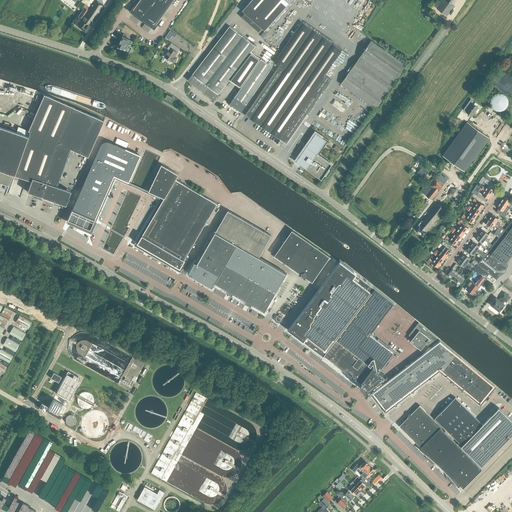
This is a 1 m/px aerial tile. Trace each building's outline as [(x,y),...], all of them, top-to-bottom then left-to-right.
[(85,7),(83,10),(95,19),(103,6),(95,0),(91,7),(87,5),(85,8),(85,7)] [(130,13),(155,31),(162,21),(161,20),(175,0),(140,0),(138,3),(137,3),(130,13)] [(251,0),(242,11),(245,13),(262,28),(265,31),(291,0),(251,0)] [(442,0),(442,2),(438,0),(437,0),(434,5),(447,15),(454,6),(453,5),(456,0),(442,0)] [(95,19),(83,10),(78,17),(79,18),(75,24),(86,31),(95,19)] [(246,115),(287,144),(331,79),(325,75),(342,50),(303,23),(275,62),(280,66),(246,115)] [(230,26),(188,80),(211,98),(214,100),(219,94),(229,80),(240,66),(251,52),(256,46),(255,45),(230,26)] [(132,41),(126,38),(127,35),(124,33),(117,46),(121,48),(121,47),(127,50),(127,51),(128,52),(130,51),(131,48),(131,47),(129,46),(132,41)] [(341,84),(376,109),(406,65),(372,40),(341,84)] [(169,50),(165,57),(171,61),(174,63),(177,58),(174,57),(180,49),(171,43),(168,48),(169,50)] [(240,66),(229,80),(241,88),(240,89),(230,104),(242,112),(252,97),(262,82),(273,67),(261,59),(251,52),(240,66)] [(28,136),(14,175),(31,181),(27,192),(36,195),(36,197),(35,197),(38,198),(41,190),(51,161),(57,145),(74,108),(45,94),(36,113),(28,130),(30,131),(28,136)] [(466,111),(472,116),(479,107),(473,103),(474,101),(471,99),(464,109),(466,111)] [(41,190),(38,198),(41,199),(41,196),(54,201),(66,205),(67,200),(69,201),(70,198),(68,197),(71,191),(65,189),(59,187),(57,186),(70,149),(88,157),(104,122),(103,122),(74,108),(57,145),(51,161),(41,190)] [(468,122),(443,156),(464,171),(488,137),(468,122)] [(0,126),(0,181),(9,185),(13,174),(14,175),(28,136),(16,132),(0,126)] [(298,157),(298,158),(296,161),(322,179),(325,175),(326,176),(330,169),(329,168),(332,164),(319,155),(329,140),(317,131),(300,156),(299,155),(298,157)] [(85,180),(67,219),(77,224),(77,225),(77,226),(78,226),(79,226),(80,226),(80,225),(90,229),(103,200),(104,200),(105,200),(105,199),(105,198),(104,197),(113,176),(115,176),(115,177),(115,178),(116,178),(116,179),(117,179),(118,179),(118,178),(128,182),(140,155),(125,149),(109,141),(108,141),(107,141),(106,141),(105,141),(104,141),(103,142),(102,142),(102,143),(101,143),(101,144),(100,144),(100,145),(85,180)] [(418,172),(424,177),(431,169),(424,164),(418,172)] [(140,240),(140,241),(141,244),(148,248),(151,247),(151,250),(153,250),(181,267),(185,260),(218,204),(217,203),(189,187),(176,179),(179,175),(162,165),(150,191),(165,198),(144,233),(143,235),(140,240)] [(425,188),(422,192),(423,193),(425,195),(426,194),(427,195),(426,195),(432,200),(444,184),(447,180),(449,177),(441,171),(435,179),(433,178),(430,182),(432,183),(431,184),(433,186),(431,189),(430,188),(431,187),(428,185),(427,184),(425,188)] [(481,185),(480,187),(491,194),(495,190),(488,185),(487,188),(483,186),(481,185)] [(479,186),(476,191),(479,192),(481,189),(484,192),(482,195),(488,199),(491,194),(480,187),(479,186)] [(452,189),(450,194),(454,197),(459,194),(457,189),(452,189)] [(137,204),(142,206),(146,198),(141,196),(137,204)] [(511,201),(504,196),(501,202),(507,206),(509,203),(511,205),(511,204),(511,201)] [(474,198),(473,201),(477,203),(475,205),(481,209),(484,205),(478,201),(474,198)] [(414,204),(411,208),(412,209),(414,211),(413,212),(413,215),(416,217),(418,217),(429,203),(424,199),(417,207),(414,204)] [(499,208),(496,212),(505,217),(507,214),(506,213),(510,208),(507,206),(501,202),(497,207),(499,208)] [(415,229),(423,236),(445,209),(437,203),(423,221),(422,220),(415,229)] [(469,205),(468,207),(478,214),(481,209),(475,205),(474,208),(469,205)] [(466,206),(465,208),(470,211),(468,214),(469,215),(469,214),(475,218),(478,214),(468,207),(466,206)] [(195,261),(189,273),(193,275),(192,276),(193,277),(194,278),(195,278),(196,277),(201,280),(200,281),(201,282),(202,282),(203,282),(204,282),(208,284),(208,285),(209,286),(210,287),(211,287),(211,286),(213,287),(215,282),(238,244),(250,224),(228,211),(216,232),(198,263),(195,261)] [(468,217),(466,219),(472,223),(475,218),(469,214),(469,215),(468,217)] [(492,214),(489,219),(496,223),(499,225),(500,223),(497,221),(499,218),(492,214)] [(489,219),(486,223),(493,227),(496,223),(489,219)] [(479,263),(478,265),(489,273),(497,279),(502,273),(502,269),(503,270),(506,266),(505,265),(511,255),(511,220),(504,231),(501,235),(499,237),(495,242),(494,244),(490,248),(486,254),(484,257),(479,263)] [(459,221),(457,223),(461,226),(460,228),(465,232),(468,228),(459,221)] [(238,244),(215,282),(228,289),(228,291),(232,293),(234,292),(247,300),(247,302),(250,304),(252,303),(265,311),(273,298),(287,273),(266,261),(263,259),(259,257),(259,256),(272,235),(250,223),(250,224),(238,244)] [(460,228),(456,232),(462,236),(465,232),(460,228)] [(483,229),(479,234),(489,241),(493,244),(494,243),(486,237),(489,234),(483,229)] [(313,281),(317,275),(330,256),(292,230),(275,255),(313,281)] [(455,234),(453,237),(459,241),(462,236),(456,232),(455,231),(454,233),(455,234)] [(494,233),(490,239),(495,242),(499,237),(494,233)] [(479,234),(476,238),(482,243),(485,239),(479,234)] [(451,239),(450,241),(455,245),(459,241),(453,237),(451,239)] [(443,241),(442,243),(445,246),(442,250),(448,254),(451,250),(450,249),(452,247),(443,241)] [(473,241),(470,246),(480,253),(484,256),(484,257),(486,254),(481,251),(478,248),(479,246),(473,241)] [(470,246),(466,250),(473,255),(474,253),(482,259),(484,256),(480,253),(470,246)] [(442,250),(439,254),(444,259),(448,254),(442,250)] [(464,253),(461,258),(474,268),(477,264),(479,263),(474,259),(471,264),(468,261),(470,258),(464,253)] [(437,256),(436,259),(441,263),(444,259),(439,254),(437,256)] [(461,258),(457,262),(463,267),(466,264),(469,266),(467,269),(468,270),(466,272),(470,274),(471,273),(474,268),(461,258)] [(433,260),(431,262),(432,263),(438,267),(441,263),(436,259),(434,261),(433,260)] [(292,325),(288,330),(289,330),(290,330),(293,332),(293,334),(295,336),(296,338),(297,338),(298,338),(299,338),(301,338),(304,341),(304,342),(305,341),(324,356),(325,355),(375,288),(346,266),(340,261),(334,269),(292,325)] [(452,268),(447,275),(452,278),(456,272),(453,269),(457,265),(456,264),(454,266),(452,269),(452,268)] [(468,286),(466,289),(470,292),(470,291),(474,294),(485,279),(489,274),(489,273),(478,265),(477,264),(474,268),(471,273),(474,275),(476,272),(481,276),(478,280),(479,280),(475,284),(471,281),(467,285),(468,286)] [(456,272),(452,278),(456,282),(463,272),(462,271),(460,274),(456,272)] [(463,272),(456,282),(460,285),(465,279),(462,276),(465,273),(463,272)] [(372,335),(370,334),(394,302),(381,292),(375,288),(325,355),(339,365),(338,366),(340,367),(341,367),(344,370),(348,373),(346,375),(350,378),(351,375),(355,378),(361,383),(361,382),(363,380),(364,381),(363,382),(362,383),(362,384),(362,385),(362,387),(363,388),(364,389),(365,389),(366,389),(367,389),(368,389),(369,388),(370,389),(388,375),(380,369),(393,352),(394,352),(393,352),(375,338),(372,335)] [(501,297),(501,298),(500,300),(496,297),(491,304),(494,307),(493,307),(496,309),(496,308),(500,311),(501,309),(502,310),(504,307),(503,306),(505,304),(504,303),(505,301),(507,302),(510,297),(504,292),(501,297)] [(11,320),(15,312),(5,307),(1,314),(11,320)] [(0,324),(6,328),(10,320),(1,315),(0,317),(0,324)] [(29,330),(33,323),(20,315),(16,323),(29,330)] [(438,338),(419,322),(409,335),(413,338),(411,341),(421,349),(426,343),(428,345),(427,345),(428,346),(438,338)] [(22,341),(27,334),(14,327),(10,334),(22,341)] [(16,352),(20,345),(8,338),(4,345),(16,352)] [(373,394),(386,410),(440,369),(481,403),(495,386),(442,342),(373,394)] [(0,358),(10,363),(14,356),(1,349),(0,351),(0,358)] [(339,365),(325,355),(324,356),(343,370),(343,372),(344,375),(345,376),(347,378),(348,379),(351,380),(353,379),(354,379),(362,384),(362,383),(363,382),(364,381),(363,380),(361,382),(361,383),(355,378),(355,376),(354,375),(353,373),(351,372),(349,371),(347,370),(344,370),(341,367),(339,365)] [(59,382),(62,377),(54,372),(51,378),(59,382)] [(68,372),(56,393),(69,400),(80,381),(79,381),(80,378),(68,372)] [(96,401),(96,399),(96,397),(95,396),(94,395),(92,393),(91,393),(90,392),(88,392),(86,392),(85,393),(83,393),(82,394),(81,396),(80,397),(79,399),(79,400),(79,402),(80,404),(80,405),(81,406),(83,407),(84,408),(86,409),(87,409),(89,409),(91,409),(92,408),(93,407),(94,406),(95,404),(96,402),(96,401)] [(400,425),(422,447),(440,428),(441,426),(442,425),(451,434),(462,445),(462,446),(482,465),(511,434),(511,420),(499,408),(483,424),(469,410),(455,397),(434,419),(420,405),(400,425)] [(62,414),(66,406),(53,399),(49,407),(48,407),(45,411),(60,420),(63,415),(62,414)] [(109,425),(109,422),(108,419),(107,417),(106,415),(104,413),(102,412),(99,411),(96,411),(93,411),(91,412),(89,413),(87,414),(85,417),(83,419),(83,422),(82,424),(82,427),(83,429),(84,432),(86,434),(88,436),(90,437),(93,438),(95,438),(98,438),(100,437),(102,436),(105,435),(107,432),(108,430),(109,428),(109,425)] [(77,421),(77,420),(77,419),(76,418),(74,417),(72,416),(71,417),(69,418),(68,419),(68,421),(68,423),(69,425),(71,426),(72,426),(73,426),(74,426),(76,425),(77,424),(77,423),(77,421)] [(440,428),(422,447),(421,448),(422,447),(427,453),(427,455),(427,456),(428,458),(429,457),(432,460),(431,461),(433,462),(435,462),(437,462),(448,473),(448,475),(448,477),(449,478),(450,478),(453,480),(452,481),(454,482),(456,482),(457,482),(463,488),(482,468),(440,428)] [(370,464),(365,460),(360,466),(357,463),(352,469),(355,472),(357,470),(361,474),(370,464)] [(369,475),(375,469),(370,464),(361,474),(363,476),(362,478),(364,480),(369,485),(371,482),(369,480),(370,480),(371,479),(371,478),(371,477),(370,476),(369,475)] [(356,484),(361,489),(366,484),(360,480),(359,481),(356,478),(353,481),(356,484)] [(356,494),(361,489),(356,484),(353,481),(351,484),(354,487),(351,489),(356,494)] [(157,493),(145,486),(138,499),(155,509),(165,492),(160,489),(157,493)] [(355,496),(349,490),(347,492),(345,490),(343,492),(342,491),(339,493),(348,502),(351,500),(355,496)] [(330,501),(334,497),(328,491),(324,495),(330,501)] [(179,504),(179,502),(179,501),(178,499),(177,498),(176,497),(174,496),(173,496),(171,496),(170,496),(168,497),(167,498),(165,499),(165,500),(164,501),(164,502),(163,504),(164,506),(164,507),(165,508),(166,509),(167,510),(168,511),(170,511),(171,511),(173,511),(175,511),(176,510),(177,510),(178,508),(179,507),(179,506),(179,504)] [(341,499),(339,496),(334,501),(337,503),(338,502),(344,508),(348,504),(342,498),(341,499)] [(318,511),(330,511),(326,508),(330,504),(324,498),(319,503),(323,507),(318,511)]
